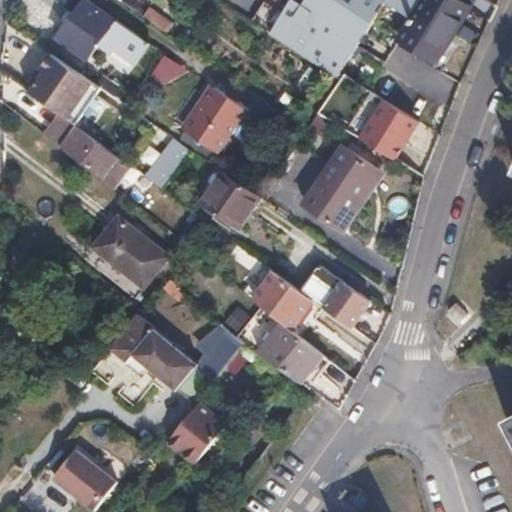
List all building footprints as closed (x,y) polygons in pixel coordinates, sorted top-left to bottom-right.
[(152,45),(117,21),(115,22),(85,0),(83,0),(59,35),(90,58),(102,40),(138,65),(152,45)] [(304,0),(302,3),(297,0),(292,0),(285,11),(271,33),(282,41),(316,62),(338,76),(356,48),(402,38),(437,59),(457,25),(473,0),(304,0)] [(149,8),(143,16),(166,32),(173,23),(149,8)] [(98,84),(54,54),(28,91),(40,99),(61,114),(73,123),(77,126),(104,88),(98,84)] [(184,95),(198,78),(168,55),(155,71),(184,95)] [(217,89),(188,131),(220,153),(248,109),(217,89)] [(409,127),(415,118),(379,95),(355,133),(359,136),(391,156),(401,141),(404,143),(413,130),(409,127)] [(409,127),(413,130),(419,120),(415,118),(409,127)] [(58,144),(69,152),(100,177),(117,155),(99,142),(84,131),(77,126),(73,123),(58,144)] [(147,177),(165,190),(193,148),(175,136),(147,177)] [(401,141),(391,156),(395,158),(404,143),(401,141)] [(346,146),(306,203),(342,227),(381,170),(346,146)] [(262,195),(227,171),(207,202),(242,226),(262,195)] [(390,198),(391,218),(409,217),(407,197),(390,198)] [(119,216),(94,248),(144,288),(170,256),(119,216)] [(339,311),(337,313),(355,326),(373,300),(322,266),(315,274),(337,290),(330,299),(337,304),(335,308),(339,311)] [(275,269),(255,297),(266,307),(285,323),(293,329),(307,311),(316,317),(325,305),(320,301),(302,289),(275,269)] [(311,279),(302,289),(320,301),(327,290),(311,279)] [(140,317),(113,348),(144,374),(151,366),(199,406),(217,383),(195,364),(196,363),(175,346),(140,317)] [(192,348),(214,376),(246,351),(225,323),(192,348)] [(296,378),(303,382),(325,354),(293,329),(285,323),(262,354),(294,376),(296,378)] [(226,426),(199,406),(184,424),(169,442),(196,463),(226,426)] [(461,427),(453,432),(457,441),(466,436),(461,427)] [(119,482),(78,450),(56,477),(97,509),(119,482)]
